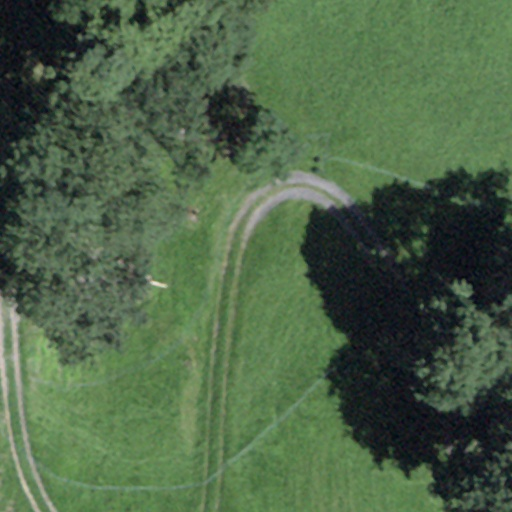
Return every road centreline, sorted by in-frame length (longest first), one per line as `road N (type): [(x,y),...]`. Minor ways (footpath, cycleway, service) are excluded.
road 1 (track): [(474,511),(415,297),(343,209),(278,184),(243,265),(218,372),(208,511)]
road 2 (track): [(59,511),(16,429),(0,142)]
